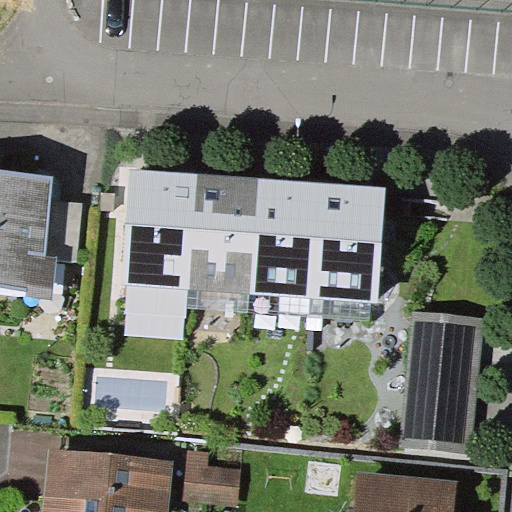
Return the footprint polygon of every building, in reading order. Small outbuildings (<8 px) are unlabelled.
[(0,293),(37,296),(45,184),(0,181),(0,293)] [(385,202),(121,182),(111,282),(377,304),(385,202)] [(483,316),(410,310),(400,447),(473,453),(483,316)] [(165,511),(170,470),(39,460),(34,511),(165,511)] [(184,462),(181,500),(239,505),(242,467),(184,462)] [(459,511),(461,492),(359,482),(356,511),(459,511)]
